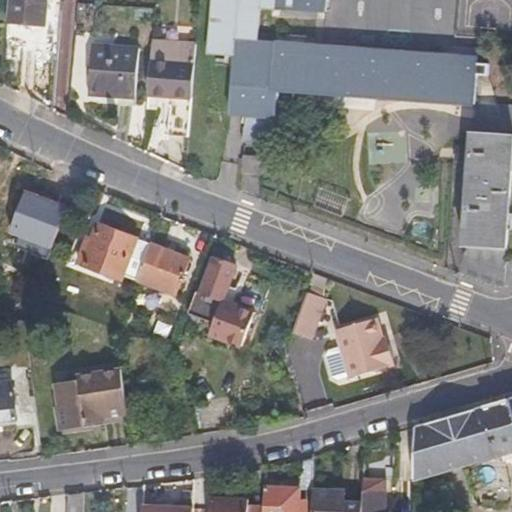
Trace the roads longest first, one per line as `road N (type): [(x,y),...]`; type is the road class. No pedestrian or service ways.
road 1 (tertiary): [(511,323),(187,198),(0,108)]
road 2 (residential): [(0,485),(235,456),(511,377)]
road 3 (unknown): [(61,137),(72,0)]
